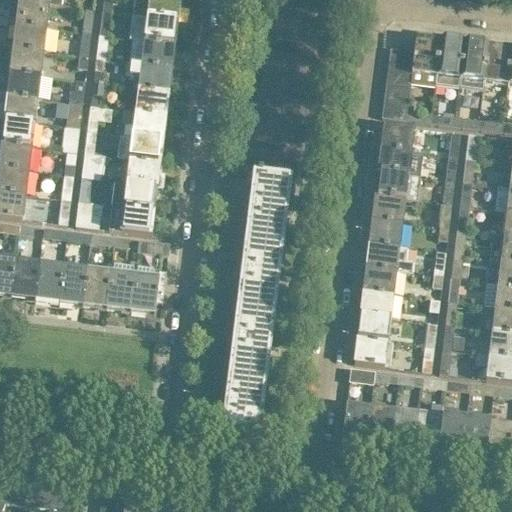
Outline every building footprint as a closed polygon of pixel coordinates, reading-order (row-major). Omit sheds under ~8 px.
[(18,0),(18,4),(49,8),(60,9),(61,0),(18,0)] [(103,0),(102,15),(111,16),(112,0),(103,0)] [(135,0),(133,19),(177,24),(180,0),(135,0)] [(49,8),(18,4),(16,27),(46,31),(49,8)] [(85,12),(82,35),(91,37),(94,14),(85,12)] [(102,15),(99,38),(108,39),(111,16),(102,15)] [(276,17),(274,27),(298,30),(299,20),(276,17)] [(133,19),(130,42),(174,47),(177,24),(133,19)] [(16,27),(12,52),(43,56),(46,31),(16,27)] [(82,35),(79,60),(88,61),(91,37),(82,35)] [(105,64),(108,39),(99,38),(96,62),(105,64)] [(411,79),(410,88),(434,91),(440,44),(416,41),(417,39),(415,39),(413,56),(412,68),(411,79)] [(143,44),(140,68),(171,72),(174,47),(130,42),(143,44)] [(463,46),(440,44),(434,91),(458,94),(458,93),(463,46)] [(482,96),(483,86),(487,49),(463,46),(458,93),(482,96)] [(511,52),(487,49),(483,86),(507,89),(511,52)] [(12,52),(10,75),(40,79),(43,56),(12,52)] [(390,53),(388,65),(412,68),(413,56),(390,53)] [(86,74),(88,61),(79,60),(77,73),(86,74)] [(96,62),(93,86),(102,87),(105,64),(96,62)] [(388,65),(387,76),(411,79),(412,68),(388,65)] [(138,82),(137,91),(168,95),(171,72),(140,68),(127,66),(125,80),(138,82)] [(10,75),(7,99),(37,103),(40,79),(10,75)] [(387,76),(386,86),(410,90),(411,79),(387,76)] [(68,107),(69,107),(82,109),(85,85),(76,84),(74,95),(69,95),(68,107)] [(410,90),(386,86),(384,98),(408,101),(410,90)] [(137,91),(134,116),(165,120),(168,95),(137,91)] [(91,96),(90,110),(99,111),(101,97),(91,96)] [(384,98),(383,109),(407,112),(408,101),(384,98)] [(7,99),(4,123),(34,127),(37,103),(7,99)] [(69,107),(66,131),(79,132),(82,109),(69,107)] [(383,109),(381,121),(405,124),(406,116),(407,112),(383,109)] [(90,110),(87,133),(96,135),(99,111),(90,110)] [(132,128),(131,139),(162,143),(165,120),(134,116),(123,114),(121,127),(132,128)] [(430,119),(406,116),(405,124),(429,127),(430,119)] [(429,127),(453,130),(454,121),(430,119),(429,127)] [(453,130),(477,133),(478,124),(454,121),(453,130)] [(4,123),(1,147),(31,151),(34,127),(4,123)] [(477,133),(502,136),(503,128),(478,124),(477,133)] [(383,128),(380,152),(411,156),(414,132),(383,128)] [(511,128),(503,128),(502,136),(511,137),(511,128)] [(76,157),(79,132),(66,131),(66,135),(65,135),(62,151),(63,152),(63,155),(68,156),(76,157)] [(84,158),(105,160),(105,159),(93,157),(96,135),(87,133),(84,158)] [(460,137),(451,136),(448,161),(457,162),(460,137)] [(117,162),(128,163),(159,167),(162,143),(131,139),(120,138),(117,162)] [(468,138),(465,163),(474,164),(477,139),(468,138)] [(31,151),(1,147),(0,152),(0,170),(28,175),(31,151)] [(380,152),(377,176),(420,182),(423,157),(411,156),(380,152)] [(68,156),(64,179),(73,181),(76,157),(68,156)] [(102,184),(105,160),(84,158),(81,182),(90,183),(90,182),(102,184)] [(448,161),(445,185),(454,186),(457,162),(448,161)] [(128,163),(125,187),(156,191),(163,191),(164,178),(158,176),(159,167),(128,163)] [(0,170),(0,195),(25,199),(28,175),(0,170)] [(463,172),(461,187),(471,188),(473,173),(463,172)] [(377,176),(374,200),(405,203),(417,205),(420,182),(377,176)] [(252,181),(244,247),(282,252),(286,225),(287,215),(290,185),(261,182),(261,179),(257,178),(257,181),(252,181)] [(64,179),(61,204),(70,205),(73,181),(64,179)] [(87,206),(90,183),(81,182),(78,206),(94,208),(94,207),(87,206)] [(451,209),(454,186),(445,185),(442,208),(451,209)] [(113,186),(110,210),(123,211),(153,215),(156,191),(125,187),(113,186)] [(461,187),(459,210),(468,211),(471,188),(461,187)] [(494,215),(506,216),(511,217),(511,193),(509,193),(497,191),(494,215)] [(25,199),(0,195),(0,220),(22,224),(25,199)] [(374,200),(371,224),(402,228),(405,203),(374,200)] [(67,229),(70,205),(61,204),(58,228),(67,229)] [(75,230),(98,233),(100,220),(92,219),(94,208),(78,206),(75,230)] [(442,208),(439,232),(448,233),(451,209),(442,208)] [(465,235),(468,211),(459,210),(456,234),(465,235)] [(123,211),(120,236),(150,239),(153,215),(123,211)] [(511,217),(506,216),(503,240),(511,241),(511,217)] [(371,224),(368,248),(399,251),(402,228),(371,224)] [(0,226),(0,236),(19,238),(20,229),(0,226)] [(32,240),(34,231),(20,229),(19,238),(32,240)] [(43,232),(42,241),(66,244),(67,235),(43,232)] [(447,245),(448,233),(439,232),(438,244),(447,245)] [(456,234),(453,258),(462,259),(465,235),(456,234)] [(67,235),(66,244),(81,246),(82,237),(67,235)] [(91,238),(89,249),(93,249),(114,252),(115,241),(91,238)] [(501,254),(500,264),(511,265),(511,241),(503,240),(491,239),(489,252),(501,254)] [(115,241),(114,252),(121,253),(128,253),(129,243),(115,241)] [(138,244),(137,258),(142,258),(167,261),(169,248),(138,244)] [(244,247),(236,314),(274,318),(278,290),(279,280),(282,252),(244,247)] [(368,248),(365,272),(395,276),(412,278),(413,266),(406,265),(407,252),(399,251),(368,248)] [(436,256),(433,280),(442,282),(445,257),(436,256)] [(15,265),(0,262),(0,298),(11,300),(15,265)] [(497,288),(511,290),(511,265),(500,264),(497,288)] [(15,265),(11,300),(34,303),(39,268),(15,265)] [(452,267),(450,283),(459,284),(461,268),(452,267)] [(63,271),(39,268),(34,303),(59,306),(63,271)] [(63,271),(59,306),(82,309),(87,274),(63,271)] [(363,295),(392,299),(395,276),(365,272),(363,295)] [(111,276),(87,274),(82,309),(106,312),(111,276)] [(111,276),(106,312),(129,314),(134,279),(111,276)] [(134,279),(129,314),(153,317),(153,319),(154,319),(155,307),(162,307),(165,277),(158,276),(157,282),(155,282),(135,279),(134,279)] [(441,293),(442,282),(433,280),(432,291),(441,293)] [(511,290),(497,288),(494,312),(511,314),(511,290)] [(449,289),(447,306),(456,307),(458,290),(449,289)] [(363,295),(359,319),(389,323),(392,299),(363,295)] [(429,316),(437,317),(439,305),(430,304),(429,316)] [(446,312),(444,330),(453,331),(455,313),(446,312)] [(511,314),(494,312),(491,336),(511,338),(511,314)] [(236,314),(227,380),(266,385),(269,357),(271,346),(274,318),(236,314)] [(359,319),(357,343),(386,346),(389,323),(359,319)] [(427,328),(424,351),(433,352),(436,329),(427,328)] [(511,338),(491,336),(488,359),(511,362),(511,338)] [(443,340),(441,353),(450,354),(452,341),(443,340)] [(452,342),(450,354),(462,356),(464,343),(452,342)] [(392,347),(386,346),(357,343),(354,366),(354,367),(383,371),(383,370),(389,371),(392,347)] [(430,376),(433,352),(424,351),(421,375),(430,376)] [(447,379),(450,354),(441,353),(438,378),(447,379)] [(485,384),(511,386),(511,362),(488,359),(475,358),(474,369),(487,371),(485,384)] [(350,373),(348,386),(372,389),(373,376),(350,373)] [(373,376),(372,389),(374,389),(375,385),(388,387),(389,378),(373,376)] [(399,379),(397,388),(412,390),(413,381),(399,379)] [(266,385),(227,380),(219,447),(258,451),(261,421),(263,411),(266,385)] [(422,382),(421,391),(435,393),(436,384),(422,382)] [(446,385),(445,394),(460,396),(461,387),(446,385)] [(470,388),(468,397),(483,398),(484,389),(470,388)] [(493,400),(511,401),(511,392),(494,391),(493,400)] [(346,408),(341,445),(342,446),(342,444),(365,447),(369,412),(347,409),(347,408),(346,408)] [(417,418),(413,453),(437,456),(443,410),(430,408),(429,419),(417,418)] [(443,410),(437,456),(460,459),(465,424),(456,423),(458,412),(443,410)] [(369,412),(365,447),(389,450),(394,415),(369,412)] [(465,424),(460,459),(485,462),(489,427),(479,425),(480,415),(466,414),(465,424)] [(394,415),(389,450),(413,453),(417,418),(394,415)] [(511,429),(489,427),(485,462),(509,465),(511,437),(511,429)] [(50,511),(72,511),(75,495),(75,493),(0,484),(0,511),(2,511),(6,504),(8,504),(51,510),(50,511)] [(144,511),(146,502),(125,500),(123,511),(144,511)] [(166,511),(167,505),(146,502),(144,511),(166,511)]
